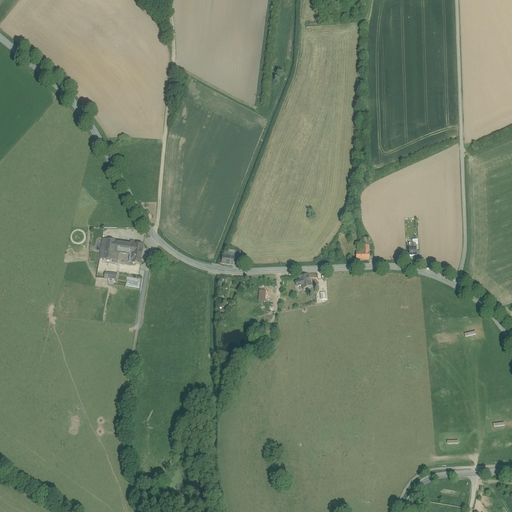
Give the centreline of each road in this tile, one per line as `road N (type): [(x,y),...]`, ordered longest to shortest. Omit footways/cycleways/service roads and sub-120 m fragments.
road 1 (secondary): [(457,286),(389,268),(250,272),(197,265),(146,227),(67,95),(0,39)]
road 2 (residential): [(457,286),(463,241),(455,0)]
road 3 (track): [(140,511),(124,416),(138,327)]
road 4 (secondary): [(511,471),(433,477),(406,511)]
